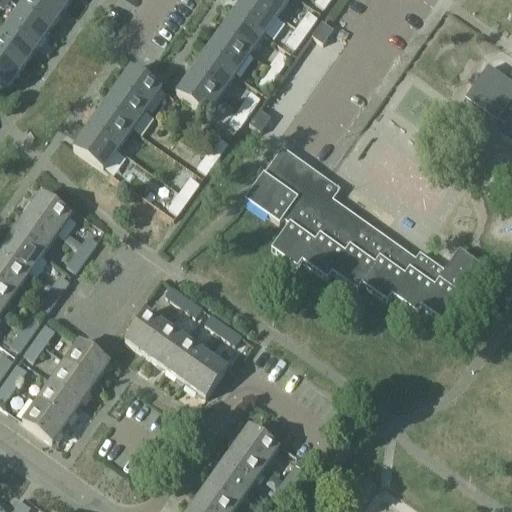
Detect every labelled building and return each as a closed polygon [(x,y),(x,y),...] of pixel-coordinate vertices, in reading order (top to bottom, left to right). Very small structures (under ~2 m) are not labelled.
[(47,0),(27,0),(20,10),(51,32),(65,12),(47,0)] [(47,0),(65,12),(73,0),(47,0)] [(245,0),(238,11),(233,18),(263,39),(277,19),(250,0),(245,0)] [(250,0),(277,19),(290,0),(250,0)] [(319,0),(315,7),(324,13),(333,0),(319,0)] [(20,10),(6,30),(36,52),(51,32),(20,10)] [(308,17),(297,32),(306,39),(316,23),(308,17)] [(233,18),(219,38),(249,59),(253,53),(263,39),(233,18)] [(321,27),(311,41),(320,48),(322,49),(332,34),(327,31),(321,27)] [(6,30),(0,38),(0,56),(22,72),(36,52),(6,30)] [(297,32),(286,47),(295,54),(306,39),(297,32)] [(219,38),(205,58),(234,79),(249,59),(219,38)] [(0,56),(0,86),(8,92),(22,72),(0,56)] [(205,58),(191,78),(220,99),(234,79),(205,58)] [(279,58),(268,73),(277,79),(288,64),(279,58)] [(488,70),(465,103),(483,115),(497,125),(499,122),(507,128),(499,139),(511,147),(511,76),(507,84),(488,70)] [(131,73),(116,93),(146,114),(161,94),(154,89),(157,84),(156,84),(146,76),(142,81),(131,73)] [(268,73),(257,88),(266,94),(277,79),(268,73)] [(191,78),(176,98),(206,119),(220,99),(191,78)] [(116,93),(102,113),(132,134),(146,114),(116,93)] [(250,98),(239,113),(248,119),(259,104),(250,98)] [(102,113),(87,133),(118,155),(132,134),(102,113)] [(239,113),(229,128),(237,134),(248,119),(239,113)] [(259,115),(249,130),(258,136),(261,138),(271,123),(268,121),(259,115)] [(87,133),(73,153),(103,175),(118,155),(87,133)] [(218,143),(207,158),(216,164),(227,149),(218,143)] [(263,178),(245,204),(279,228),(283,223),(289,228),(271,253),(297,272),(302,265),(327,283),(332,276),(357,294),(362,288),(387,306),(391,299),(417,317),(421,310),(447,328),(465,302),(474,289),(480,281),(486,273),(459,254),(454,263),(448,271),(445,275),(420,257),(415,263),(408,258),(403,254),(333,204),(340,194),(339,193),(338,193),(326,185),(327,184),(297,163),(282,153),(264,178),(263,178)] [(207,158),(197,173),(205,179),(216,164),(207,158)] [(189,183),(179,198),(188,204),(198,190),(189,183)] [(179,198),(168,213),(177,219),(188,204),(179,198)] [(41,199),(26,219),(56,240),(71,220),(64,215),(67,210),(66,210),(60,205),(56,202),(53,207),(41,199)] [(26,219),(12,239),(42,260),(56,240),(26,219)] [(12,239),(0,255),(0,260),(28,280),(42,260),(12,239)] [(88,240),(77,256),(86,262),(97,247),(88,240)] [(77,256),(66,271),(75,277),(86,262),(77,256)] [(0,260),(0,290),(14,300),(28,280),(0,260)] [(60,280),(49,296),(58,302),(69,287),(60,280)] [(0,290),(0,319),(14,300),(0,290)] [(171,292),(165,301),(180,312),(186,303),(171,292)] [(41,306),(38,311),(47,317),(58,302),(49,296),(47,298),(41,306)] [(186,303),(180,312),(195,322),(202,313),(186,303)] [(133,334),(125,346),(144,360),(166,330),(146,316),(141,323),(137,319),(136,319),(136,320),(129,330),(133,334)] [(31,320),(21,335),(30,342),(40,326),(31,320)] [(211,320),(204,329),(220,340),(226,331),(211,320)] [(45,330),(35,345),(44,352),(54,336),(45,330)] [(166,330),(144,360),(164,374),(186,344),(166,330)] [(226,331),(220,340),(235,351),(241,342),(226,331)] [(21,335),(10,351),(19,357),(30,342),(21,335)] [(186,344),(164,374),(185,389),(206,358),(186,344)] [(35,345),(24,360),(33,367),(44,352),(35,345)] [(79,346),(65,367),(95,388),(110,367),(79,346)] [(206,358),(185,389),(205,403),(225,375),(227,373),(206,358)] [(3,360),(0,364),(0,380),(1,381),(12,366),(3,360)] [(65,367),(50,387),(81,408),(95,388),(65,367)] [(17,370),(6,385),(15,391),(26,376),(17,370)] [(6,385),(0,393),(0,403),(0,404),(5,407),(15,391),(6,385)] [(50,387),(36,407),(66,428),(81,408),(50,387)] [(36,407),(22,427),(52,448),(66,428),(36,407)] [(249,431),(235,451),(265,472),(279,452),(272,448),(275,443),(274,442),(264,435),(263,436),(261,439),(249,431)] [(226,462),(221,471),(251,492),(265,472),(235,451),(226,462)] [(221,471),(206,491),(236,511),(251,492),(221,471)] [(294,471),(283,486),(292,493),(303,477),(294,471)] [(283,486),(272,501),(281,508),(292,493),(283,486)] [(206,491),(192,510),(194,511),(236,511),(206,491)]
